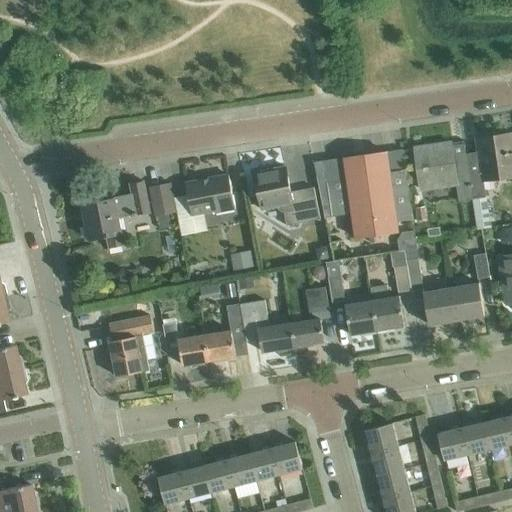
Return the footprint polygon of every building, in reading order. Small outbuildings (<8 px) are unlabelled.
[(466,162),(472,200),(473,200),(478,230),(492,228),(487,198),(486,198),(484,181),(511,176),(511,134),(476,140),(479,161),(466,162)] [(458,202),(472,200),(466,162),(453,164),(450,143),(415,149),(421,190),(456,185),(458,202)] [(325,162),(313,164),(322,210),(329,209),(330,219),(352,216),(355,240),(398,234),(396,224),(412,221),(402,151),(361,157),(361,153),(354,154),(355,158),(325,162)] [(255,173),(258,190),(257,192),(259,194),(262,211),(278,207),(279,210),(283,212),(284,212),(287,226),(321,220),(314,188),(291,193),(286,167),(277,169),(274,168),(273,170),(270,170),(268,169),(266,171),(263,172),(261,170),(259,173),(255,173)] [(192,216),(205,213),(215,211),(215,214),(236,210),(229,176),(186,184),(188,197),(192,216)] [(82,206),(89,241),(106,238),(108,250),(124,247),(118,219),(141,214),(141,216),(149,214),(143,183),(129,186),(131,196),(82,206)] [(150,189),(156,217),(176,212),(171,185),(150,189)] [(192,216),(188,197),(175,199),(182,237),(209,231),(205,213),(192,216)] [(391,253),(392,254),(405,252),(419,250),(416,231),(403,232),(398,240),(400,251),(391,253)] [(420,260),(419,250),(405,252),(411,292),(423,290),(418,260),(420,260)] [(405,252),(392,254),(398,294),(411,292),(405,252)] [(474,257),(478,280),(490,278),(486,255),(474,257)] [(511,256),(499,258),(507,305),(511,304),(511,256)] [(326,264),(332,304),(344,302),(338,262),(326,264)] [(373,302),(372,302),(377,334),(394,331),(394,328),(405,327),(400,298),(390,299),(388,285),(371,288),(373,302)] [(479,285),(451,289),(456,321),(484,317),(479,285)] [(310,321),(291,324),(295,348),(324,343),(320,319),(330,318),(325,287),(305,290),(310,321)] [(456,321),(451,289),(423,294),(428,326),(456,321)] [(0,324),(9,322),(6,313),(9,308),(7,297),(0,298),(0,324)] [(265,301),(239,305),(243,332),(258,330),(262,353),(295,348),(291,324),(270,327),(265,301)] [(377,334),(372,302),(345,306),(349,336),(360,334),(360,337),(377,334)] [(231,331),(204,335),(208,361),(235,357),(232,339),(244,338),(243,332),(239,305),(239,304),(227,306),(231,331)] [(110,325),(113,341),(110,342),(117,377),(149,371),(147,360),(157,359),(152,334),(154,334),(151,317),(110,325)] [(208,361),(204,335),(178,339),(175,323),(163,325),(167,350),(179,348),(182,366),(208,361)] [(0,374),(24,369),(21,358),(16,355),(14,346),(0,348),(0,374)] [(24,369),(0,374),(0,413),(5,412),(2,400),(26,395),(24,385),(27,381),(24,369)] [(416,416),(422,441),(432,438),(426,414),(416,416)] [(511,442),(506,418),(484,423),(491,451),(511,445),(511,442)] [(484,423),(461,429),(468,457),(491,451),(484,423)] [(365,431),(371,454),(399,447),(393,424),(365,431)] [(468,457),(461,429),(438,435),(445,462),(468,457)] [(422,441),(427,464),(437,461),(432,438),(422,441)] [(295,443),(271,449),(278,476),(302,470),(295,443)] [(371,454),(377,477),(405,469),(399,447),(371,454)] [(271,449),(248,455),(255,482),(278,476),(271,449)] [(248,455),(226,461),(233,487),(255,482),(248,455)] [(226,461),(203,466),(210,493),(233,487),(226,461)] [(427,464),(433,486),(443,484),(437,461),(427,464)] [(203,466),(181,472),(188,499),(210,493),(203,466)] [(377,477),(383,500),(411,492),(405,469),(377,477)] [(188,499),(181,472),(157,478),(164,505),(188,499)] [(0,511),(21,511),(39,509),(37,497),(32,494),(31,485),(7,490),(4,478),(0,478),(0,511)] [(443,484),(433,486),(438,509),(448,507),(443,484)] [(511,488),(500,491),(503,501),(511,499),(511,488)] [(500,491),(477,496),(480,507),(503,501),(500,491)] [(415,511),(411,492),(383,500),(386,511),(415,511)] [(457,511),(480,507),(477,496),(455,502),(457,511)] [(312,498),(286,505),(288,511),(301,511),(314,509),(312,498)]
